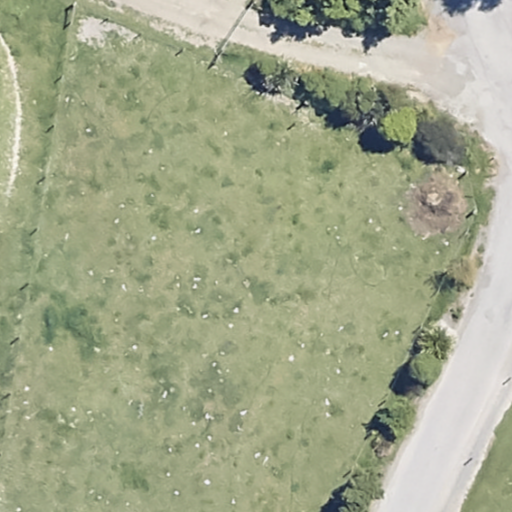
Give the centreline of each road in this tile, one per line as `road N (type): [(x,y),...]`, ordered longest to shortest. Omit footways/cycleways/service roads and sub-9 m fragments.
road 1 (residential): [(511,205),(377,511)]
road 2 (track): [(178,0),(291,40),(369,54),(502,58)]
